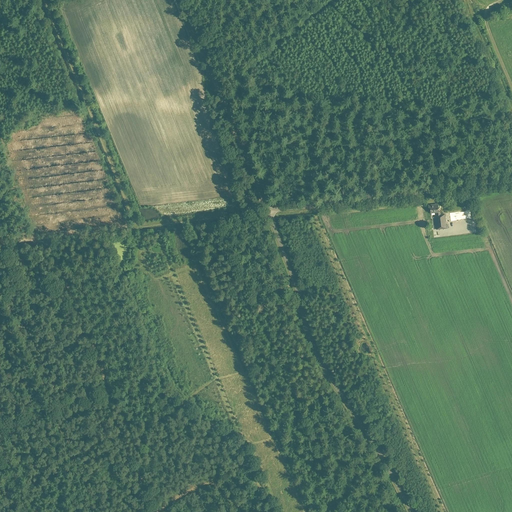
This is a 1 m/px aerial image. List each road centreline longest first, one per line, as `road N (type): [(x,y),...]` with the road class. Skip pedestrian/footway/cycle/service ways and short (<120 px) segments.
road 1 (unclassified): [(410,511),(319,359),(267,211)]
road 2 (unclassified): [(267,211),(511,181)]
road 3 (track): [(46,0),(139,227)]
road 4 (unclassified): [(267,211),(181,0)]
road 5 (track): [(330,0),(222,100)]
road 6 (track): [(267,211),(139,227)]
